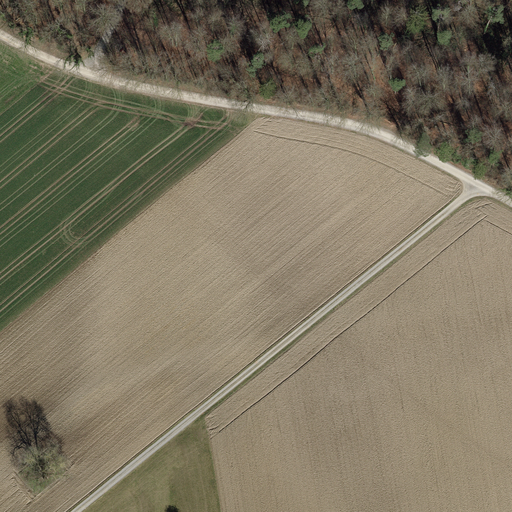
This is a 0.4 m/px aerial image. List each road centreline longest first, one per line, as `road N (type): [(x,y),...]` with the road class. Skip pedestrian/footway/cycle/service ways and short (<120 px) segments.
road 1 (unclassified): [(0,33),(86,72),(365,126),(511,202)]
road 2 (track): [(76,511),(482,186)]
